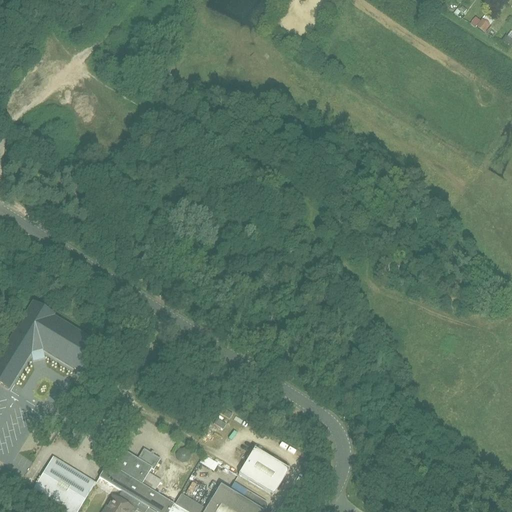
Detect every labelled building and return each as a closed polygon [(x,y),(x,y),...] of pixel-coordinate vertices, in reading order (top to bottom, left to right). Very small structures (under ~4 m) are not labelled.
[(480,21),(474,17),(469,24),(482,34),(492,20),(485,15),(480,21)] [(511,33),(507,31),(501,43),(510,48),(511,44),(511,33)] [(33,305),(0,358),(0,385),(8,390),(30,354),(43,351),(80,374),(97,346),(52,319),(53,317),(33,305)] [(178,464),(190,460),(185,447),(174,451),(178,464)] [(260,511),(235,496),(220,487),(206,510),(176,492),(169,503),(154,494),(161,483),(150,475),(159,460),(143,451),(137,461),(117,449),(99,479),(121,493),(117,499),(112,495),(101,511),(132,511),(133,511),(134,511),(145,511),(147,509),(152,511),(260,511)] [(234,474),(268,496),(284,471),(249,450),(234,474)] [(65,511),(78,511),(96,484),(52,458),(32,492),(65,511)] [(201,458),(198,464),(211,470),(214,464),(201,458)]
